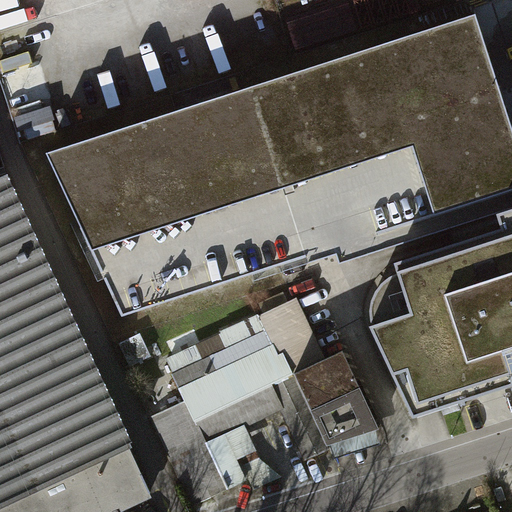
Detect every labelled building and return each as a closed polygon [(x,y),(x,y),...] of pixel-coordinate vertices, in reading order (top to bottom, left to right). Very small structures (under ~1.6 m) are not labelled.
[(291,18),(298,45),(353,31),(346,5),(291,18)] [(511,111),(480,13),(52,149),(132,312),(342,245),(344,253),(511,199),(511,111)] [(6,78),(14,108),(49,98),(41,68),(6,78)] [(28,138),(60,129),(53,106),(21,115),(28,138)] [(8,175),(2,177),(0,178),(0,511),(112,511),(119,509),(120,511),(122,511),(153,498),(131,449),(135,447),(8,175)] [(371,334),(417,423),(511,393),(511,209),(492,216),(500,240),(396,274),(411,321),(371,334)] [(297,299),(162,363),(182,403),(150,418),(152,422),(143,427),(171,486),(180,482),(192,507),(248,481),(239,462),(258,454),(246,428),(280,412),(304,463),(333,450),(297,375),(327,362),(297,299)] [(327,362),(297,375),(333,450),(381,430),(345,353),(327,362)]
